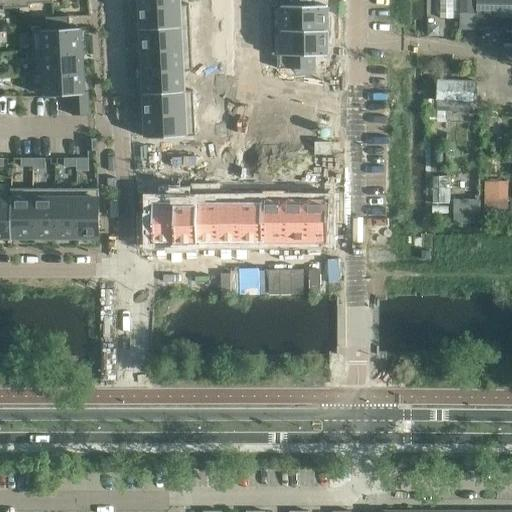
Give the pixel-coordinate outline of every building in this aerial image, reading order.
[(0,0),(0,4),(1,5),(1,8),(15,8),(14,0),(0,0)] [(277,0),(277,5),(271,5),(271,30),(327,30),(327,5),(315,5),(314,0),(277,0)] [(440,0),(440,17),(453,17),(452,0),(440,0)] [(511,0),(460,0),(460,12),(459,29),(511,29),(511,0)] [(223,3),(215,4),(215,16),(224,16),(223,3)] [(189,5),(141,7),(142,29),(190,26),(189,5)] [(69,17),(46,18),(47,29),(70,28),(69,17)] [(190,26),(142,29),(143,50),(191,48),(190,26)] [(82,50),(80,28),(70,28),(47,29),(32,30),(33,53),(82,50)] [(327,30),(271,30),(271,55),(277,55),(277,69),(315,69),(315,56),(327,56),(327,30)] [(224,34),(216,35),(217,47),(225,46),(224,34)] [(225,46),(217,47),(217,59),(226,59),(225,46)] [(191,48),(143,50),(144,72),(192,70),(191,48)] [(83,72),(82,50),(33,53),(34,74),(83,72)] [(192,70),(144,72),(145,93),(193,91),(193,90),(184,90),(183,71),(192,71),(192,70)] [(84,92),(83,72),(34,74),(34,75),(44,75),(45,96),(72,95),(73,115),(89,114),(88,91),(84,92)] [(226,78),(217,78),(217,90),(226,90),(226,78)] [(438,79),(437,99),(437,112),(446,112),(471,111),(471,101),(477,101),(477,81),(438,79)] [(226,90),(217,90),(217,102),(226,102),(226,90)] [(193,91),(145,93),(146,115),(194,113),(193,91)] [(194,113),(146,115),(147,138),(196,135),(194,113)] [(226,124),(217,123),(217,136),(226,136),(226,124)] [(88,151),(97,150),(96,138),(88,139),(88,151)] [(197,142),(185,142),(185,150),(197,150),(197,142)] [(209,142),(197,142),(197,150),(209,150),(209,142)] [(240,142),(228,142),(228,150),(240,150),(240,142)] [(252,142),(240,142),(240,150),(252,150),(252,142)] [(283,142),(271,142),(271,150),(283,150),(283,142)] [(295,142),(283,142),(283,150),(295,150),(295,142)] [(310,142),(301,142),(301,154),(310,154),(310,142)] [(152,143),(140,144),(140,153),(152,152),(152,143)] [(331,143),(315,143),(315,155),(331,155),(331,153),(331,143)] [(33,166),(33,158),(21,158),(21,166),(33,166)] [(45,158),(33,158),(33,166),(33,169),(45,169),(45,158)] [(77,166),(77,158),(64,158),(64,166),(77,166)] [(487,202),(510,201),(509,178),(486,179),(487,202)] [(0,236),(11,237),(11,188),(11,198),(0,197),(0,236)] [(33,237),(33,188),(11,188),(11,237),(33,237)] [(55,237),(55,188),(33,188),(33,237),(55,237)] [(76,237),(76,188),(55,188),(55,237),(76,237)] [(99,198),(98,188),(76,188),(76,237),(99,237),(99,198)] [(196,194),(175,194),(175,243),(197,243),(197,192),(196,192),(196,194)] [(218,192),(197,192),(197,243),(198,243),(198,240),(218,240),(218,192)] [(240,192),(218,192),(218,240),(240,240),(240,192)] [(262,192),(240,192),(240,240),(262,240),(262,192)] [(283,192),(262,192),(262,240),(283,240),(283,192)] [(305,192),(283,192),(283,240),(305,240),(305,192)] [(327,192),(305,192),(305,240),(327,240),(327,217),(337,217),(337,201),(327,201),(327,192)] [(153,221),(145,221),(145,236),(145,237),(152,237),(153,240),(175,240),(175,243),(175,194),(174,194),(174,201),(152,201),(153,221)] [(430,259),(430,250),(422,250),(422,259),(430,259)]
